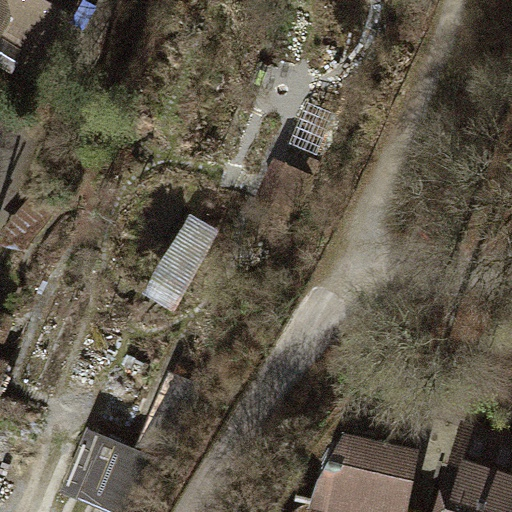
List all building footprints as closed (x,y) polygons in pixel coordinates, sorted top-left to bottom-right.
[(0,0),(0,25),(43,50),(72,0),(0,0)] [(191,208),(157,287),(186,300),(221,221),(191,208)] [(0,418),(21,366),(0,358),(0,418)] [(511,511),(511,436),(450,417),(419,511),(418,511),(397,505),(394,511),(511,511)] [(88,480),(137,490),(148,436),(99,426),(88,480)] [(394,511),(397,505),(409,451),(328,432),(292,506),(317,511),(394,511)]
